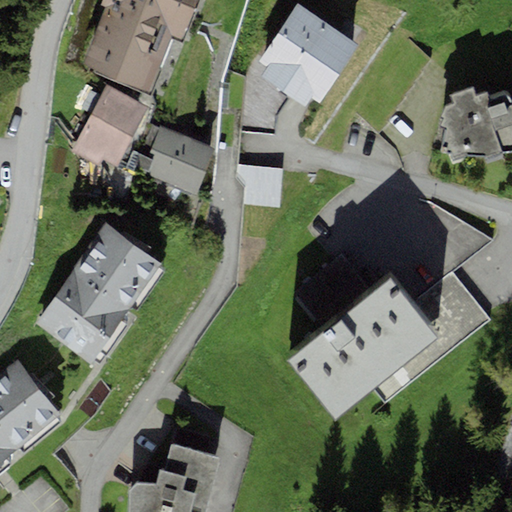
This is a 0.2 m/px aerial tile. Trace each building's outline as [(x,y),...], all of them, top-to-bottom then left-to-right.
[(148,91),(172,35),(181,39),(197,0),(101,0),(99,4),(107,7),(83,64),(148,91)] [(306,107),(311,99),(318,104),(358,44),(297,3),(256,63),(266,69),(261,77),(306,107)] [(117,168),(147,109),(104,87),(74,146),(71,152),(99,166),(102,160),(117,168)] [(511,102),(506,94),(488,99),(486,92),(476,97),(472,87),(450,95),(454,103),(446,105),(440,118),(444,119),(440,127),(446,129),(441,152),(449,155),(452,163),(462,160),(466,156),(486,159),(502,152),(511,151),(511,102)] [(196,196),(215,149),(160,127),(150,152),(156,155),(147,176),(196,196)] [(283,170),(238,165),(235,178),(245,187),(243,204),(280,207),(283,170)] [(164,263),(106,223),(36,324),(94,364),(164,263)] [(491,320),(452,272),(411,305),(437,338),(373,389),(386,405),(491,320)] [(373,389),(437,338),(411,305),(389,279),(288,362),(336,420),(373,389)] [(0,463),(60,414),(15,361),(0,373),(0,463)] [(207,511),(222,457),(171,444),(165,471),(160,471),(157,485),(138,484),(129,490),(128,511),(207,511)]
